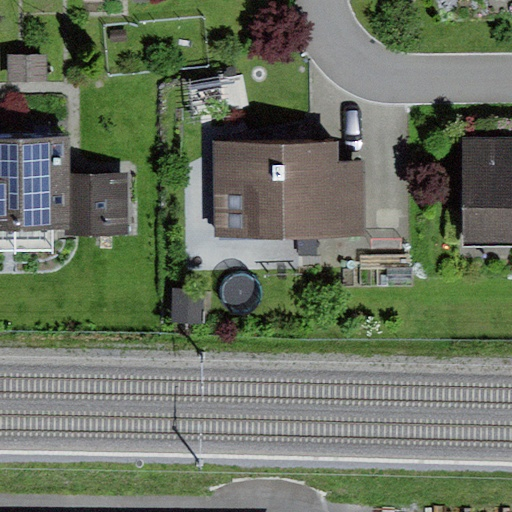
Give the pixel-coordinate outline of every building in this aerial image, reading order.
[(48,59),(10,57),(9,82),(47,84),(48,59)] [(70,140),(0,140),(0,233),(70,233),(70,140)] [(511,142),(464,142),(464,246),(511,246),(511,142)] [(342,144),(215,144),(215,238),(365,239),(365,172),(342,172),(342,144)] [(128,175),(73,176),(75,238),(130,237),(128,175)] [(209,300),(180,301),(181,330),(211,329),(209,300)]
